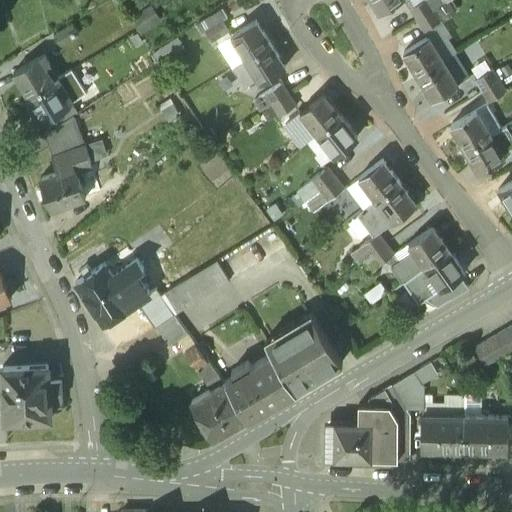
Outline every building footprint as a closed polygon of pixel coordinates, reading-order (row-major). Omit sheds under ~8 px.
[(372,0),(380,12),(399,0),(372,0)] [(440,0),(424,0),(411,8),(417,19),(434,8),(443,3),(440,0)] [(434,8),(417,19),(426,32),(442,22),(434,8)] [(215,25),(209,16),(197,24),(203,31),(205,30),(213,40),(229,30),(223,20),(215,25)] [(256,20),(231,36),(245,59),(270,44),(256,20)] [(73,24),(54,35),(60,45),(79,34),(73,24)] [(429,37),(404,52),(418,75),(443,60),(429,37)] [(245,59),(235,66),(246,84),(257,77),(260,83),(285,67),(270,44),(245,59)] [(44,56),(14,74),(29,97),(53,82),(45,68),(50,65),(44,56)] [(443,60),(418,75),(433,99),(458,84),(443,60)] [(492,69),(475,79),(481,91),(499,80),(492,69)] [(53,82),(29,97),(43,121),(71,103),(72,102),(68,95),(80,87),(71,71),(53,82)] [(499,80),(481,91),(488,102),(506,91),(499,80)] [(107,81),(89,92),(95,103),(114,92),(107,81)] [(283,81),(256,98),(263,110),(274,103),(290,93),(283,81)] [(290,93),(274,103),(282,113),(297,104),(290,93)] [(324,93),(301,112),(318,133),(341,115),(324,93)] [(71,103),(43,121),(49,131),(78,113),(71,103)] [(477,109),(451,124),(466,148),(491,133),(477,109)] [(341,115),(318,133),(335,155),(358,137),(341,115)] [(49,131),(44,134),(52,158),(84,146),(74,116),(49,131)] [(491,133),(466,148),(480,172),(505,157),(491,133)] [(84,146),(52,158),(57,173),(40,179),(48,202),(47,205),(49,212),(52,213),(59,211),(60,208),(85,199),(74,169),(90,163),(84,146)] [(383,158),(359,176),(376,198),(399,180),(383,158)] [(329,166),(299,189),(307,199),(337,176),(329,166)] [(337,176),(307,199),(315,210),(345,187),(337,176)] [(511,179),(500,187),(511,206),(511,179)] [(399,180),(376,198),(377,200),(361,212),(376,233),(379,231),(416,203),(399,180)] [(433,225),(409,242),(415,251),(394,266),(403,279),(421,267),(448,248),(433,225)] [(376,233),(362,244),(370,254),(387,242),(379,231),(376,233)] [(387,242),(370,254),(378,264),(394,252),(387,242)] [(448,248),(421,267),(404,280),(419,302),(424,298),(459,273),(464,270),(448,248)] [(136,259),(130,251),(120,257),(126,266),(136,259)] [(104,264),(91,272),(87,266),(81,270),(86,276),(76,283),(89,303),(142,268),(136,259),(126,266),(113,276),(104,264)] [(217,259),(160,294),(174,313),(229,280),(217,259)] [(154,284),(142,268),(89,303),(103,323),(132,304),(123,292),(137,283),(143,292),(154,284)] [(459,273),(424,298),(439,305),(469,287),(459,273)] [(188,333),(175,314),(156,326),(170,345),(188,333)] [(315,318),(269,346),(273,352),(295,388),(340,361),(315,318)] [(511,324),(475,347),(485,364),(511,347),(511,324)] [(213,368),(188,333),(178,340),(207,381),(217,374),(213,368)] [(252,365),(249,360),(232,371),(234,375),(227,380),(249,417),(296,389),(295,388),(273,352),(252,365)] [(48,364),(3,366),(3,378),(0,378),(0,404),(5,404),(5,419),(12,418),(12,421),(29,421),(28,418),(51,417),(50,400),(62,400),(61,379),(49,380),(48,364)] [(217,374),(207,381),(212,388),(224,381),(215,367),(213,368),(217,374)] [(415,370),(392,384),(406,407),(424,408),(424,385),(415,370)] [(212,388),(191,400),(199,413),(198,414),(204,425),(205,424),(213,438),(249,417),(227,380),(224,381),(212,388)] [(388,418),(374,394),(369,397),(368,404),(358,404),(358,423),(327,423),(325,458),(397,460),(398,418),(388,418)] [(465,415),(421,415),(421,450),(465,450),(465,415)] [(507,416),(465,415),(465,450),(507,451),(507,416)]
